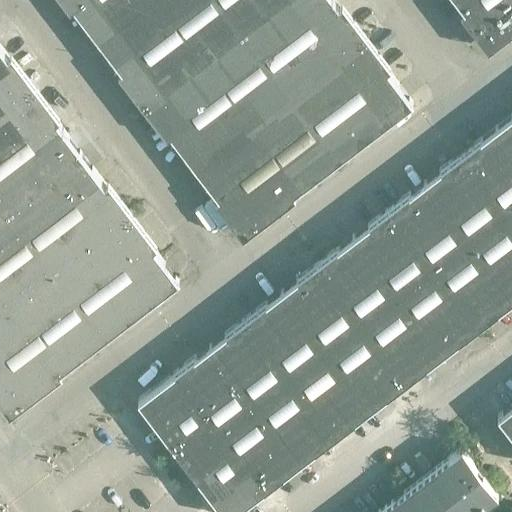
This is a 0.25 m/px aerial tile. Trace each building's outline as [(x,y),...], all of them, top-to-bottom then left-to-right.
[(97,37),(145,0),(63,0),(70,8),(73,6),(97,37)] [(143,104),(247,24),(228,0),(145,0),(97,37),(122,69),(118,72),(143,104)] [(279,0),(228,0),(247,24),(279,0)] [(296,89),(364,37),(339,4),(335,0),(279,0),(247,24),(296,89)] [(511,0),(457,0),(464,10),(476,24),(480,31),(490,43),(511,26),(511,0)] [(342,2),(339,4),(364,37),(367,35),(342,2)] [(511,30),(511,26),(490,43),(480,31),(476,24),(464,10),(461,12),(488,48),(511,30)] [(195,166),(296,89),(247,24),(143,104),(167,135),(170,133),(195,166)] [(367,35),(364,37),(387,68),(391,65),(367,35)] [(399,83),(387,68),(364,37),(296,89),(345,153),(346,152),(413,101),(399,83)] [(0,116),(38,88),(11,53),(8,55),(0,44),(0,116)] [(83,154),(61,125),(57,119),(60,117),(38,88),(0,116),(0,189),(13,207),(83,154)] [(195,166),(219,197),(244,230),(293,193),(344,154),(345,153),(296,89),(195,166)] [(511,113),(504,119),(497,125),(511,144),(511,113)] [(511,206),(511,144),(497,125),(489,130),(481,136),(471,144),(469,146),(465,149),(461,152),(506,211),(511,206)] [(506,211),(461,152),(457,155),(452,159),(449,161),(433,174),(425,179),(470,238),(506,211)] [(131,217),(83,154),(13,207),(61,270),(131,217)] [(470,238),(425,179),(417,185),(402,197),(398,200),(394,203),(389,207),(434,266),(470,238)] [(0,217),(13,207),(0,189),(0,217)] [(295,195),(293,193),(244,230),(219,197),(215,199),(243,235),(295,195)] [(0,316),(61,270),(13,207),(0,217),(0,316)] [(434,266),(389,207),(385,210),(380,214),(377,216),(361,228),(353,234),(398,293),(434,266)] [(511,219),(506,211),(470,238),(511,293),(511,219)] [(179,280),(131,217),(61,270),(109,333),(179,280)] [(398,293),(353,234),(345,240),(330,252),(326,255),(321,258),(317,262),(362,320),(398,293)] [(511,299),(511,293),(470,238),(434,266),(479,325),(483,321),(488,318),(491,315),(507,303),(511,299)] [(362,320),(317,262),(313,265),(308,268),(305,271),(289,283),(281,289),(326,348),(362,320)] [(479,325),(434,266),(398,293),(443,352),(451,346),(466,334),(470,331),(474,328),(479,325)] [(0,394),(10,408),(60,371),(109,333),(61,270),(0,316),(0,394)] [(326,348),(281,289),(273,294),(258,306),(254,310),(250,313),(245,316),(290,375),(326,348)] [(443,352),(398,293),(362,320),(407,379),(411,376),(416,373),(420,370),(435,358),(443,352)] [(290,375),(245,316),(241,319),(237,323),(233,326),(217,338),(209,344),(254,403),(290,375)] [(407,379),(362,320),(326,348),(371,407),(378,401),(394,389),(399,386),(403,382),(407,379)] [(254,403),(209,344),(195,355),(179,367),(173,371),(218,430),(254,403)] [(371,407),(326,348),(290,375),(335,434),(340,431),(344,427),(348,424),(364,412),(371,407)] [(62,373),(60,371),(10,408),(0,394),(0,401),(9,413),(62,373)] [(218,430),(173,371),(168,375),(137,398),(159,427),(176,449),(182,457),(218,430)] [(335,434),(290,375),(254,403),(299,461),(308,454),(323,443),(330,438),(331,437),(335,434)] [(299,461),(254,403),(218,430),(263,489),(268,485),(276,479),(280,476),(292,467),(299,461)] [(511,403),(506,407),(497,414),(511,433),(511,403)] [(263,489),(218,430),(182,457),(188,465),(205,487),(223,511),(232,511),(235,510),(244,504),(252,498),(260,491),(263,489)] [(473,511),(477,509),(481,506),(498,493),(483,474),(477,466),(462,446),(417,481),(407,488),(375,511),(473,511)] [(481,463),(477,466),(480,470),(483,474),(487,471),(481,463)]
